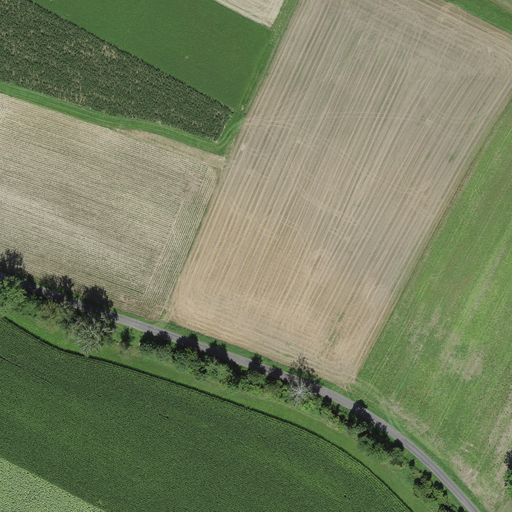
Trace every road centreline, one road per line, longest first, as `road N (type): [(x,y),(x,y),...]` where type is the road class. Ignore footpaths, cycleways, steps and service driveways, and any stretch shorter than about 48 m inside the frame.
road 1 (unclassified): [(0,276),(364,414),(427,463),(469,511)]
road 2 (track): [(422,511),(336,433),(0,307)]
